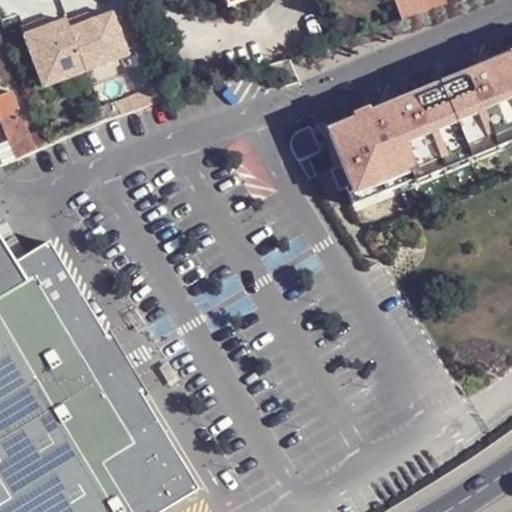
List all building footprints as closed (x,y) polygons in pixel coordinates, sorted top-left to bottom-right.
[(393,0),(401,20),(425,12),(421,0),(420,0),(393,0)] [(82,16),(67,22),(86,71),(126,56),(124,50),(138,45),(131,26),(124,28),(121,22),(114,25),(110,14),(91,20),(85,23),(82,16)] [(89,14),(82,16),(85,23),(91,20),(89,14)] [(86,71),(66,19),(49,25),(46,18),(21,28),(43,87),(86,71)] [(511,61),(509,54),(508,51),(478,63),(482,74),(511,61)] [(356,124),(330,135),(343,165),(331,170),(340,192),(346,189),(352,186),(354,191),(379,181),(384,193),(400,187),(397,178),(425,167),(430,176),(445,170),(440,158),(492,136),(497,149),(511,141),(511,140),(508,132),(511,130),(511,52),(509,54),(511,61),(482,74),(469,79),(468,77),(415,99),(416,102),(402,107),(372,120),(370,113),(354,120),(356,124)] [(41,126),(30,131),(27,124),(12,89),(0,94),(0,118),(8,137),(16,155),(47,141),(46,139),(41,126)] [(79,117),(84,128),(110,118),(146,106),(144,100),(142,94),(79,117)] [(368,109),(370,113),(372,120),(402,107),(398,97),(368,109)] [(27,124),(30,131),(41,126),(40,122),(32,127),(30,122),(27,124)] [(352,186),(346,189),(356,211),(511,145),(511,130),(508,132),(511,140),(511,141),(497,149),(492,136),(440,158),(445,170),(430,176),(425,167),(397,178),(400,187),(384,193),(379,181),(354,191),(352,186)] [(16,155),(8,137),(0,140),(0,161),(16,155)] [(0,511),(163,511),(201,489),(142,392),(147,389),(115,336),(110,339),(50,241),(16,262),(0,235),(0,511)]
